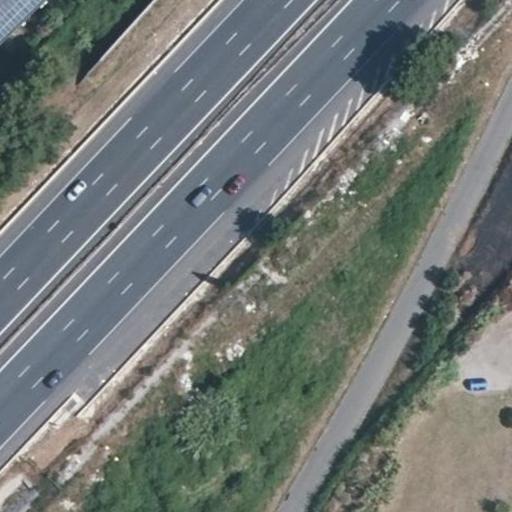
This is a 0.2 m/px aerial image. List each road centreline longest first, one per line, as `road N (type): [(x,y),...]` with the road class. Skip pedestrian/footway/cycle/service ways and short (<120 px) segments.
road 1 (motorway): [(0,424),(394,0)]
road 2 (tertiary): [(284,511),(375,363),(511,103)]
road 3 (motorway): [(280,0),(0,295)]
